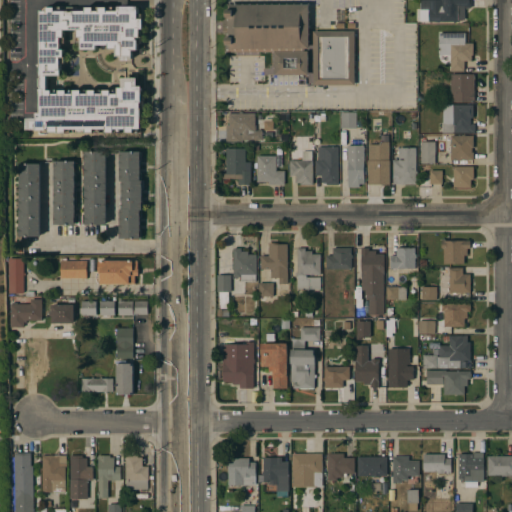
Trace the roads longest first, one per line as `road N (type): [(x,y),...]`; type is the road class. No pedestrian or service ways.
road 1 (residential): [(511,421),(33,419)]
road 2 (primary): [(198,421),(193,0)]
road 3 (residential): [(501,0),(505,421)]
road 4 (residential): [(501,213),(171,217)]
